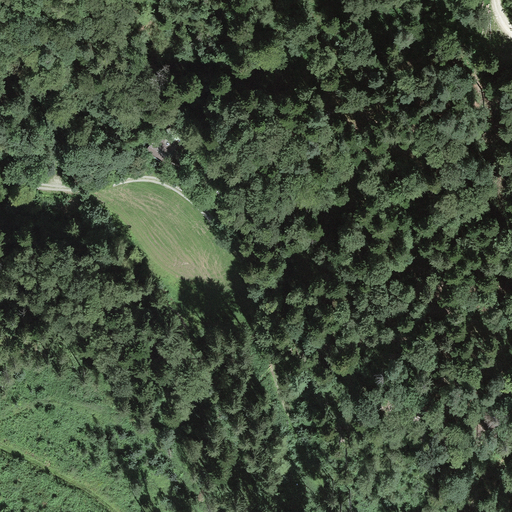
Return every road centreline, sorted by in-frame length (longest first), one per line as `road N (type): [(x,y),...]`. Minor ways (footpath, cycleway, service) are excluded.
road 1 (track): [(0,176),(82,188),(145,175),(190,194),(247,266),(270,367),(344,511)]
road 2 (track): [(114,511),(0,445)]
